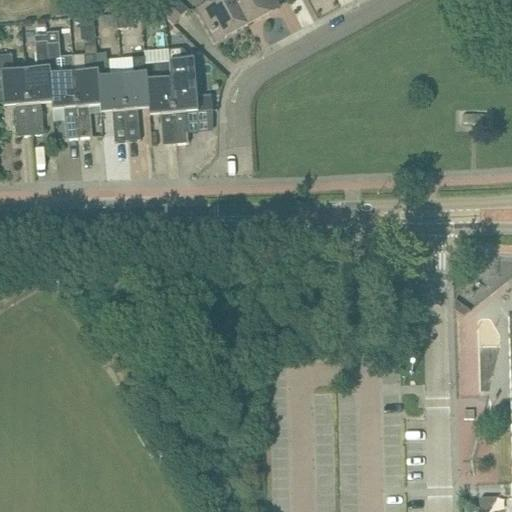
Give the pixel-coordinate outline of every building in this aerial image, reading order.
[(175,0),(148,0),(147,2),(174,27),(188,12),(175,0)] [(215,44),(247,27),(231,0),(219,0),(220,1),(198,12),(215,44)] [(231,0),(247,27),(279,10),(273,0),(231,0)] [(136,15),(117,17),(118,31),(134,29),(133,23),(136,23),(136,15)] [(93,18),(79,20),(81,42),(84,42),(84,47),(95,46),(96,46),(95,41),(93,18)] [(25,73),(31,137),(44,136),(41,106),(52,105),(47,46),(47,43),(34,44),(36,55),(34,56),(35,72),(25,73)] [(79,140),(73,76),(72,59),(60,60),(59,45),(47,46),(52,105),(52,112),(64,111),(66,141),(79,140)] [(18,138),(31,137),(25,73),(13,74),(12,57),(0,57),(0,79),(2,80),(3,109),(14,108),(18,138)] [(83,76),(73,76),(79,140),(92,139),(89,109),(100,108),(96,57),(82,58),(83,76)] [(96,57),(100,108),(101,115),(112,114),(115,144),(127,143),(121,79),(109,80),(109,63),(107,63),(107,57),(96,57)] [(133,79),(121,79),(127,143),(140,142),(138,112),(148,111),(145,66),(145,61),(132,62),(133,79)] [(168,64),(176,146),(189,145),(187,115),(198,114),(193,62),(168,64)] [(168,64),(145,66),(148,111),(149,118),(160,117),(163,147),(176,146),(168,64)] [(455,301),(455,311),(455,312),(455,313),(456,313),(461,317),(462,317),(463,317),(464,317),(470,312),(455,301)] [(395,334),(395,324),(385,324),(385,334),(395,334)] [(455,335),(458,397),(479,396),(477,334),(455,335)] [(479,501),(479,502),(481,511),(488,511),(497,499),(481,500),(480,500),(479,501)]
